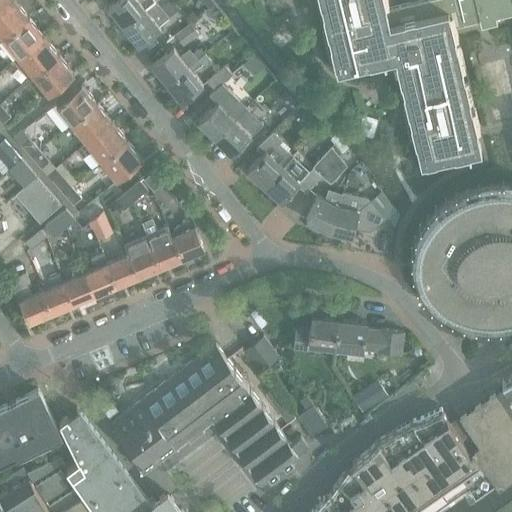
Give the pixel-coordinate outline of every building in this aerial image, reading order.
[(0,0),(0,8),(10,0),(0,0)] [(0,39),(3,37),(28,17),(14,0),(10,0),(0,8),(0,39)] [(155,0),(116,0),(108,7),(123,26),(155,0)] [(139,45),(161,27),(158,24),(180,7),(173,0),(155,0),(123,26),(139,45)] [(211,0),(202,0),(209,8),(214,4),(211,0)] [(480,21),(481,27),(497,23),(496,17),(511,12),(511,0),(319,0),(337,72),(396,58),(421,165),(481,151),(452,27),(480,21)] [(3,37),(18,56),(44,36),(28,17),(3,37)] [(183,46),(199,33),(190,22),(174,35),(183,46)] [(44,36),(18,56),(33,75),(58,54),(44,36)] [(173,47),(152,65),(167,84),(206,53),(200,46),(198,47),(193,51),(189,46),(179,54),(173,47)] [(201,70),(212,61),(206,53),(167,84),(181,101),(203,84),(193,72),(197,69),(201,70)] [(49,94),(74,73),(58,54),(33,75),(49,94)] [(224,64),(206,80),(214,89),(216,88),(222,82),(232,73),(224,64)] [(217,102),(198,121),(215,138),(244,110),(247,107),(222,82),(216,88),(214,89),(209,94),(217,102)] [(81,83),(56,103),(72,122),(97,102),(81,83)] [(97,102),(72,122),(87,141),(112,121),(97,102)] [(0,121),(2,124),(11,116),(0,103),(0,121)] [(244,110),(215,138),(231,155),(251,135),(263,123),(247,107),(244,110)] [(309,119),(299,131),(307,138),(317,126),(316,126),(309,119)] [(91,168),(102,159),(127,139),(112,121),(87,141),(76,150),(91,168)] [(22,129),(13,137),(30,156),(39,149),(28,137),(22,129)] [(262,153),(247,170),(264,186),(293,155),(294,154),(288,148),(290,146),(273,130),(256,147),(262,153)] [(0,141),(0,157),(9,168),(22,157),(5,138),(0,141)] [(142,158),(127,139),(102,159),(117,179),(142,158)] [(331,148),(313,168),(322,176),(339,158),(331,148)] [(41,169),(50,161),(39,149),(30,156),(41,169)] [(293,155),(264,186),(281,202),(301,181),(300,180),(309,170),(293,155)] [(330,184),(345,166),(339,158),(322,176),(330,184)] [(25,161),(10,174),(21,188),(37,175),(25,161)] [(55,167),(46,175),(61,192),(70,185),(55,167)] [(162,184),(152,172),(143,179),(153,191),(162,184)] [(45,185),(37,176),(15,195),(23,204),(45,185)] [(140,180),(130,189),(126,192),(133,201),(147,189),(140,180)] [(45,185),(23,204),(31,213),(52,194),(45,185)] [(78,211),(87,204),(70,185),(61,192),(78,211)] [(306,220),(328,231),(342,193),(328,188),(324,198),(318,195),(306,220)] [(430,224),(428,227),(427,230),(425,233),(423,237),(422,240),(420,246),(420,248),(419,252),(419,257),(419,261),(419,263),(419,267),(420,272),(421,274),(422,278),(423,281),(425,286),(427,289),(430,292),(431,294),(434,297),(437,300),(439,302),(442,304),(445,306),(452,310),(459,313),(464,314),(469,316),(477,318),(484,319),(489,320),(490,320),(498,319),(503,319),(508,318),(511,316),(511,189),(510,189),(505,189),(498,188),(491,189),(487,189),(480,191),(474,193),(467,195),(462,198),(456,201),(452,203),(448,206),(445,208),(443,210),(439,213),(436,217),(432,222),(430,224)] [(342,191),(342,193),(328,231),(353,237),(357,220),(362,221),(369,230),(384,218),(367,197),(342,191)] [(116,200),(124,209),(133,201),(126,192),(116,200)] [(39,223),(61,204),(52,194),(31,213),(39,223)] [(74,220),(65,208),(61,212),(66,226),(74,220)] [(88,222),(97,239),(113,232),(103,210),(88,222)] [(44,225),(53,236),(66,226),(61,212),(44,225)] [(190,216),(171,231),(173,235),(182,258),(204,249),(192,219),(190,216)] [(31,249),(47,236),(41,228),(25,241),(31,249)] [(151,244),(160,267),(182,258),(173,235),(162,239),(159,231),(147,235),(151,244)] [(128,253),(129,253),(139,276),(160,267),(151,244),(147,235),(147,233),(124,243),(128,253)] [(90,258),(94,267),(85,271),(95,295),(118,285),(108,262),(104,252),(90,258)] [(129,253),(128,253),(108,262),(118,285),(139,276),(129,253)] [(10,278),(29,322),(52,313),(43,289),(31,294),(27,283),(29,282),(25,271),(10,278)] [(47,276),(51,286),(43,289),(52,313),(73,304),(64,280),(63,281),(59,271),(47,276)] [(64,280),(73,304),(95,295),(85,271),(64,280)] [(295,326),(293,347),(309,349),(309,344),(363,350),(364,347),(377,349),(377,350),(400,352),(403,331),(379,328),(379,329),(366,327),(366,322),(311,316),(310,328),(305,327),(295,326)] [(263,335),(245,349),(260,369),(279,355),(263,335)] [(300,435),(290,442),(216,343),(111,421),(131,448),(128,450),(142,469),(213,416),(261,480),(268,475),(271,479),(279,472),(277,468),(283,464),(286,468),(294,461),(291,457),(298,452),(297,452),(307,444),(300,435)] [(449,420),(470,450),(472,448),(495,482),(498,486),(511,476),(511,395),(503,382),(476,401),(449,420)] [(92,393),(107,413),(109,416),(118,410),(100,386),(92,393)] [(0,461),(60,432),(38,389),(14,401),(15,404),(8,408),(6,404),(0,407),(0,461)] [(370,390),(356,399),(363,410),(377,401),(370,390)] [(307,395),(300,399),(307,409),(314,404),(307,395)] [(307,409),(299,414),(313,434),(327,424),(314,404),(307,409)] [(383,511),(386,511),(407,511),(457,477),(465,489),(468,487),(475,496),(495,482),(472,448),(470,450),(449,420),(442,409),(441,407),(423,416),(412,420),(394,430),(377,440),(369,448),(352,462),(353,464),(348,467),(332,489),(311,510),(309,511),(383,511)] [(70,419),(67,415),(59,421),(78,460),(67,468),(85,494),(96,511),(183,511),(167,491),(150,505),(122,467),(80,411),(70,419)] [(31,477),(28,478),(50,511),(96,511),(85,494),(80,497),(74,488),(49,505),(47,502),(72,485),(61,469),(36,486),(33,482),(64,462),(62,456),(28,472),(31,477)] [(50,511),(28,478),(8,491),(6,489),(0,493),(0,498),(8,511),(50,511)] [(0,511),(8,511),(0,498),(0,511)]
